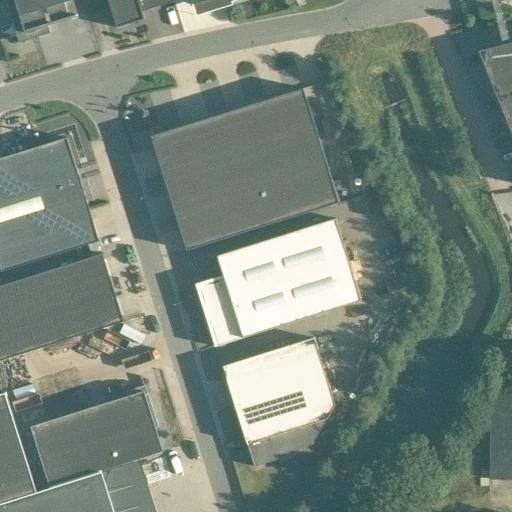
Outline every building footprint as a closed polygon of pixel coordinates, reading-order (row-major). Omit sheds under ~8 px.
[(37,34),(45,31),(50,30),(48,26),(52,24),(52,23),(48,24),(43,9),(72,0),(71,0),(6,0),(19,43),(38,37),(37,34)] [(108,0),(117,28),(145,19),(142,12),(174,2),(173,0),(108,0)] [(511,44),(479,53),(511,133),(511,44)] [(304,88),(151,136),(187,251),(340,203),(304,88)] [(0,158),(0,264),(2,271),(99,241),(67,138),(0,158)] [(224,277),(198,285),(216,344),(215,345),(215,347),(362,301),(336,219),(218,256),(224,277)] [(104,253),(0,285),(0,360),(125,321),(104,253)] [(245,436),(255,466),(278,459),(277,455),(314,444),(314,442),(336,405),(314,337),(225,366),(224,365),(223,365),(245,435),(243,435),(243,437),(245,436)] [(149,400),(145,386),(127,391),(129,395),(30,426),(49,487),(164,451),(157,428),(158,427),(150,400),(149,400)] [(37,492),(7,392),(0,393),(0,511),(115,511),(102,471),(37,492)] [(511,392),(491,392),(491,413),(491,479),(511,479),(511,392)]
